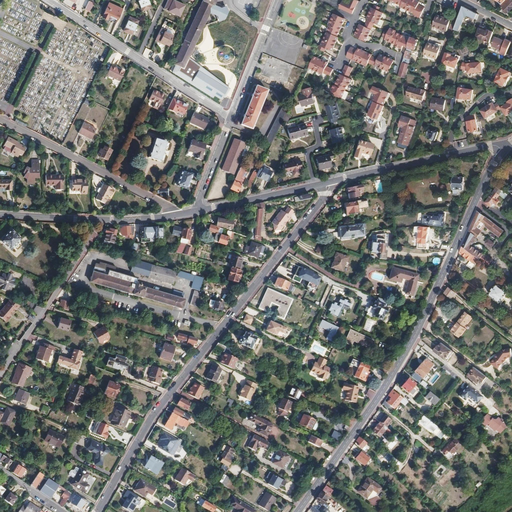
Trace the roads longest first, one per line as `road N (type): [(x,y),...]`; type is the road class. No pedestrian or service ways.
road 1 (secondary): [(506,148),(398,364),(297,511)]
road 2 (residential): [(96,511),(153,413),(322,198)]
road 3 (residential): [(0,120),(174,215)]
road 4 (residential): [(90,220),(84,242),(0,372)]
road 5 (residential): [(320,184),(195,211)]
road 6 (residential): [(230,117),(276,0)]
